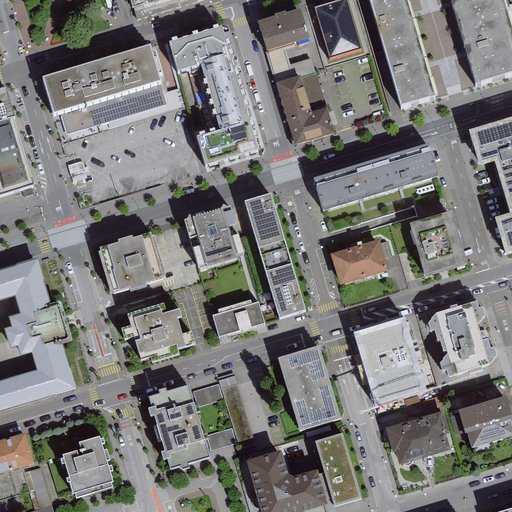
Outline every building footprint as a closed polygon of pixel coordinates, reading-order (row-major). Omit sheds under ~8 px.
[(130,0),(134,13),(149,8),(151,17),(209,0),(130,0)] [(361,50),(345,0),(314,10),(329,60),(361,50)] [(368,0),(381,45),(416,35),(405,0),(368,0)] [(450,0),(405,0),(416,35),(435,99),(476,87),(457,22),(450,0)] [(450,0),(457,22),(505,8),(502,0),(450,0)] [(511,76),(511,30),(505,8),(457,22),(476,87),(511,76)] [(309,42),(300,13),(258,26),(267,55),(285,49),(309,42)] [(221,31),(169,47),(178,75),(200,68),(220,134),(197,141),(206,169),(258,154),(221,31)] [(416,35),(381,45),(401,110),(435,99),(416,35)] [(152,49),(97,65),(107,102),(160,87),(163,86),(160,78),(164,77),(157,55),(154,56),(152,49)] [(285,49),(267,55),(276,85),(300,78),(301,79),(315,75),(311,60),(290,67),(285,49)] [(97,65),(42,81),(52,118),(61,115),(107,102),(97,65)] [(300,78),(276,85),(295,147),(334,135),(327,110),(326,110),(316,75),(315,75),(301,79),(300,78)] [(107,102),(61,115),(66,135),(165,105),(160,87),(107,102)] [(5,91),(0,92),(0,197),(33,188),(13,121),(15,120),(5,91)] [(511,121),(468,134),(479,170),(494,166),(509,218),(495,222),(505,257),(511,254),(511,121)] [(429,148),(371,165),(381,197),(438,180),(429,148)] [(82,162),(68,166),(70,173),(71,178),(85,174),(82,162)] [(323,214),(381,197),(371,165),(313,182),(323,214)] [(271,198),(245,206),(261,260),(287,252),(271,198)] [(244,256),(230,210),(184,224),(198,270),(206,267),(207,272),(237,262),(236,258),(244,256)] [(452,215),(409,228),(425,282),(468,269),(452,215)] [(108,249),(100,251),(101,254),(98,255),(110,295),(112,294),(113,297),(129,292),(130,294),(146,289),(145,287),(164,282),(163,278),(165,278),(154,239),(151,240),(150,236),(142,239),(142,240),(133,242),(132,240),(118,244),(119,247),(108,250),(108,249)] [(379,242),(329,257),(339,289),(388,274),(379,242)] [(305,315),(287,252),(261,260),(280,323),(305,315)] [(76,393),(62,347),(73,344),(66,322),(61,304),(51,307),(37,261),(0,272),(0,303),(15,299),(20,317),(8,320),(11,331),(5,333),(10,351),(17,349),(20,359),(30,355),(36,373),(0,383),(0,415),(4,414),(76,393)] [(250,302),(218,311),(219,315),(212,317),(218,339),(264,325),(258,304),(251,306),(250,302)] [(479,313),(477,306),(436,317),(428,327),(431,335),(434,334),(438,346),(440,345),(444,356),(446,355),(447,358),(443,362),(443,364),(440,368),(443,376),(446,374),(448,381),(470,375),(471,378),(483,374),(482,371),(489,369),(494,364),(497,360),(494,352),(491,353),(488,343),(483,344),(482,342),(486,341),(484,335),(480,336),(477,329),(485,319),(482,312),(479,313)] [(164,307),(127,318),(131,330),(122,332),(125,343),(134,340),(141,364),(150,361),(152,366),(179,358),(178,353),(195,348),(191,335),(182,338),(177,321),(181,320),(179,313),(166,316),(164,307)] [(408,338),(403,323),(356,337),(361,352),(364,351),(366,359),(364,359),(371,384),(374,383),(377,392),(374,393),(378,404),(423,391),(419,379),(416,380),(413,372),(417,371),(409,346),(406,347),(404,339),(408,338)] [(340,422),(319,349),(278,362),(299,434),(340,422)] [(236,376),(220,381),(233,420),(249,414),(236,376)] [(223,400),(218,384),(193,392),(197,408),(223,400)] [(160,394),(149,397),(152,408),(149,409),(151,415),(154,415),(157,425),(153,426),(158,441),(162,440),(165,451),(161,452),(164,459),(167,458),(170,469),(181,466),(182,469),(189,467),(188,463),(209,457),(188,385),(166,391),(165,388),(158,390),(160,394)] [(511,418),(506,400),(449,417),(455,436),(464,433),(465,437),(467,437),(472,452),(511,439),(511,428),(509,429),(508,425),(511,424),(511,418)] [(450,436),(444,415),(386,432),(393,456),(395,455),(399,468),(450,453),(445,438),(450,436)] [(236,444),(232,429),(206,436),(210,452),(236,444)] [(334,507),(362,499),(343,433),(315,441),(324,472),(318,474),(326,500),(332,498),(334,507)] [(0,476),(34,467),(25,435),(0,442),(0,476)] [(99,440),(79,446),(81,453),(63,459),(63,462),(61,463),(62,467),(65,466),(69,481),(66,482),(67,486),(69,485),(73,497),(75,497),(76,501),(112,491),(111,486),(113,485),(110,475),(113,474),(111,469),(108,470),(107,465),(110,464),(107,454),(104,455),(102,447),(104,446),(103,442),(100,443),(99,440)] [(303,511),(328,505),(326,500),(318,474),(317,469),(289,478),(281,450),(245,460),(260,511),(303,511)] [(34,511),(54,511),(44,468),(26,472),(31,492),(38,491),(42,509),(34,511)]
